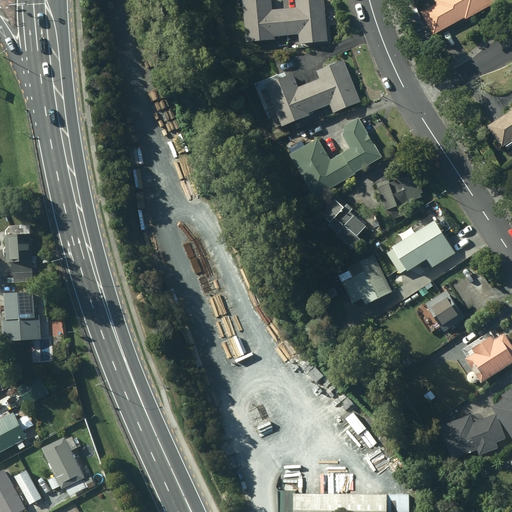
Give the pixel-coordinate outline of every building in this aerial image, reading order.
[(287,35),(285,8),(270,9),(269,0),(240,0),(244,41),(272,39),(272,36),(287,35)] [(294,0),(295,7),(285,8),(287,35),(297,34),(297,43),(326,40),(322,0),(294,0)] [(491,0),(433,0),(432,1),(435,6),(419,14),(431,37),(463,19),(464,21),(494,5),(491,0)] [(412,1),(405,4),(408,11),(415,9),(412,1)] [(342,60),(315,71),(318,78),(308,82),(319,108),(329,104),(332,113),(359,102),(342,60)] [(290,73),(258,86),(262,96),(267,94),(280,126),(307,115),(307,113),(319,108),(308,82),(296,87),(290,73)] [(511,105),(509,108),(510,109),(486,125),(500,147),(509,141),(511,144),(511,105)] [(339,154),(352,175),(353,174),(353,173),(380,156),(356,117),(342,125),(340,136),(347,148),(338,153),(339,154)] [(289,154),(286,155),(313,198),(352,175),(339,154),(329,160),(315,138),(302,146),(299,141),(286,149),(289,154)] [(399,208),(406,206),(405,202),(422,196),(418,184),(415,185),(413,178),(400,182),(399,178),(374,187),(382,210),(386,209),(390,219),(401,215),(399,208)] [(327,222),(324,226),(349,248),(357,239),(355,236),(364,226),(347,211),(350,207),(336,196),(333,200),(331,199),(328,202),(327,200),(322,206),(323,208),(318,214),(327,222)] [(391,249),(385,253),(397,273),(404,269),(404,270),(425,259),(430,268),(452,255),(433,221),(389,246),(391,249)] [(16,224),(17,234),(3,235),(5,261),(9,260),(10,274),(31,272),(26,223),(16,224)] [(350,276),(341,281),(351,302),(360,298),(363,304),(390,292),(373,255),(346,268),(350,276)] [(332,288),(326,291),(329,298),(336,295),(332,288)] [(444,290),(424,303),(442,331),(462,318),(444,290)] [(1,312),(0,311),(0,331),(0,341),(37,339),(36,314),(30,315),(29,291),(0,293),(1,312)] [(468,348),(471,352),(463,357),(478,382),(511,361),(511,347),(503,332),(491,339),(489,336),(468,348)] [(36,376),(15,388),(26,406),(47,394),(36,376)] [(511,386),(499,396),(500,399),(488,407),(493,415),(471,422),(469,415),(435,427),(447,460),(476,450),(477,455),(496,449),(494,442),(505,439),(498,420),(499,419),(510,439),(511,437),(511,386)] [(11,412),(0,418),(0,451),(25,438),(11,412)] [(69,450),(74,448),(69,436),(62,439),(61,438),(38,447),(48,469),(49,468),(53,477),(47,480),(51,489),(58,486),(60,489),(63,487),(67,496),(85,488),(81,479),(82,478),(69,450)] [(376,502),(376,503),(398,503),(395,469),(280,469),(280,466),(267,466),(267,500),(281,500),(281,502),(376,502)] [(0,469),(0,511),(16,511),(23,508),(2,469),(0,469)] [(12,477),(26,505),(40,498),(25,470),(12,477)] [(90,477),(84,480),(88,489),(94,485),(90,477)]
